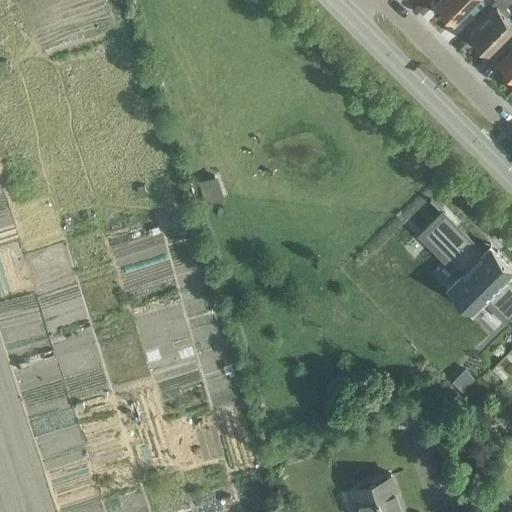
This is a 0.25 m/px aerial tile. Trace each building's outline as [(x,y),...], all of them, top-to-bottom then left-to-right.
[(474,0),(437,0),(436,1),(447,13),(454,20),(474,0)] [(511,19),(511,21),(506,15),(509,11),(504,6),(509,0),(493,0),(490,3),(494,8),(469,33),(478,41),(476,43),(484,51),(486,50),(488,51),(510,29),(511,31),(511,19)] [(511,46),(498,61),(505,69),(503,71),(511,79),(511,46)] [(7,59),(0,61),(0,66),(2,73),(10,71),(7,59)] [(219,177),(200,182),(205,202),(224,197),(219,177)] [(145,184),(137,187),(140,195),(147,192),(145,184)] [(445,212),(424,233),(447,256),(462,271),(464,273),(452,285),(457,290),(455,292),(473,310),(487,296),(508,317),(511,313),(511,278),(508,275),(511,271),(511,264),(497,250),(490,257),(484,250),(459,226),(447,214),(445,212)] [(211,311),(209,312),(211,319),(218,317),(216,310),(215,307),(210,308),(211,311)] [(464,368),(453,379),(463,388),(474,377),(464,368)] [(511,442),(511,441),(500,452),(507,460),(511,455),(511,442)] [(404,511),(391,474),(353,487),(362,511),(404,511)]
